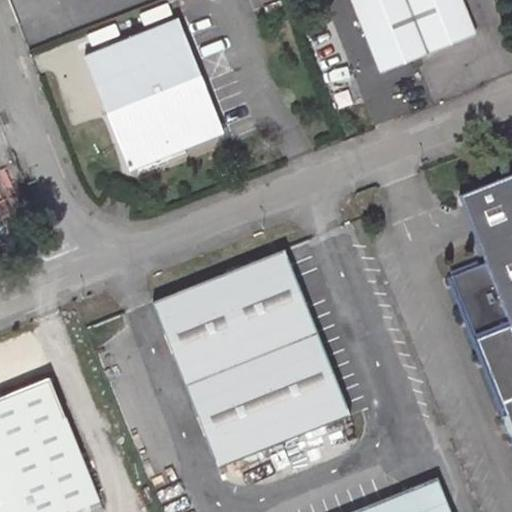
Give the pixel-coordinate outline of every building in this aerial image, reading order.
[(460,0),(351,0),(380,71),(412,58),(410,53),(414,52),(416,56),(474,34),(460,0)] [(178,19),(84,57),(130,170),(164,156),(166,162),(177,158),(175,152),(224,133),(178,19)] [(511,175),(459,196),(485,263),(451,277),(506,416),(503,417),(504,425),(507,432),(511,437),(511,175)] [(135,190),(114,182),(111,193),(131,201),(135,190)] [(284,250),(152,302),(218,468),(350,415),(284,250)] [(48,378),(0,397),(0,511),(71,511),(99,501),(48,378)] [(450,511),(437,478),(351,511),(450,511)]
